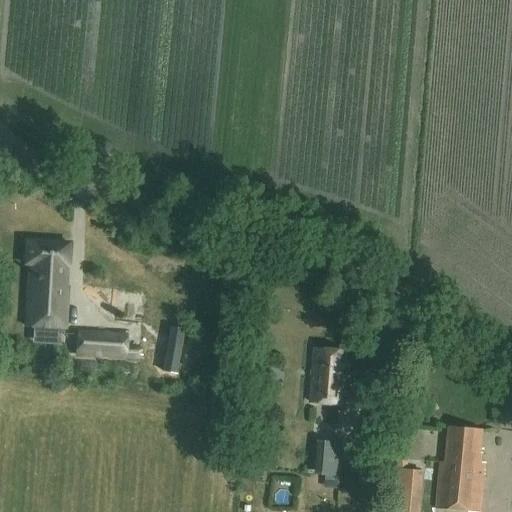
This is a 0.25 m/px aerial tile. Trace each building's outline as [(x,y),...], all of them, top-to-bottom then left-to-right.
[(26,242),(25,265),(28,265),(26,327),(63,329),(67,244),(26,242)] [(139,346),(127,345),(127,333),(76,330),(75,342),(75,357),(138,361),(139,346)] [(240,363),(242,345),(231,343),(230,362),(240,363)] [(347,405),(351,352),(314,350),(311,403),(347,405)] [(482,463),(483,454),(480,453),(482,431),(450,428),(446,463),(440,463),(436,508),(473,511),(480,511),(486,463),(482,463)] [(380,450),(380,441),(370,441),(370,450),(380,450)] [(339,485),(343,444),(318,442),(315,475),(331,477),(331,484),(339,485)] [(396,511),(420,511),(424,471),(400,469),(396,511)]
